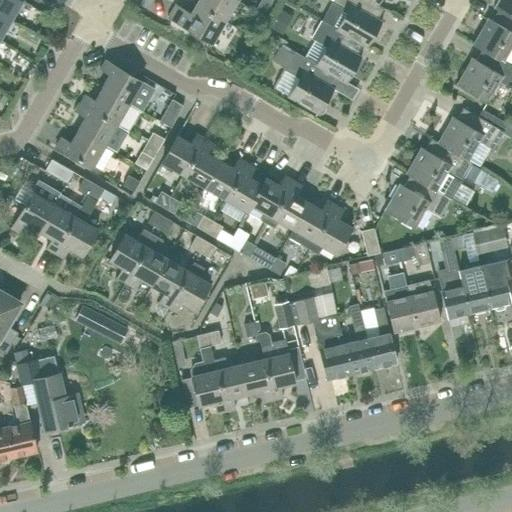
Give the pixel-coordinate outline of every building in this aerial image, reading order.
[(0,0),(0,14),(11,21),(22,1),(19,0),(0,0)] [(226,22),(238,0),(198,0),(196,5),(226,22)] [(368,0),(333,0),(322,21),(336,29),(363,43),(362,44),(367,47),(382,23),(377,19),(384,9),(378,5),(378,6),(368,0)] [(511,0),(497,0),(493,7),(498,10),(511,18),(511,0)] [(269,3),(262,14),(270,18),(277,7),(269,3)] [(214,43),(226,22),(196,5),(191,14),(176,5),(169,18),(214,43)] [(283,34),(293,16),(281,9),(271,27),(283,34)] [(488,17),(472,44),(481,50),(504,63),(505,62),(511,49),(511,18),(498,10),(492,20),(488,17)] [(0,40),(11,21),(0,14),(0,40)] [(362,45),(362,44),(363,43),(336,29),(322,21),(312,39),(314,40),(305,57),(316,63),(315,64),(336,75),(336,76),(347,83),(361,58),(357,54),(362,45)] [(246,37),(242,44),(251,49),(255,42),(246,37)] [(282,44),(272,60),(285,68),(274,88),(288,96),(320,114),(334,89),(330,86),(330,85),(335,77),(336,76),(336,75),(315,64),(316,63),(305,57),(282,44)] [(511,66),(505,62),(504,63),(481,50),(475,59),(471,57),(456,84),(488,102),(499,84),(511,91),(511,66)] [(142,81),(127,73),(106,60),(101,69),(110,75),(103,87),(127,101),(130,103),(142,81)] [(130,103),(127,101),(103,87),(96,100),(87,94),(82,103),(117,124),(130,103)] [(160,121),(171,127),(183,106),(172,99),(160,121)] [(221,102),(211,120),(220,125),(230,107),(221,102)] [(105,145),(117,124),(82,103),(77,112),(86,117),(79,130),(105,145)] [(437,141),(437,142),(469,161),(480,142),(493,150),(504,132),(511,136),(511,126),(483,109),(478,116),(463,108),(456,119),(452,116),(437,141)] [(104,147),(105,145),(79,130),(71,143),(62,137),(57,146),(93,168),(94,167),(102,171),(113,152),(104,147)] [(147,141),(159,148),(164,139),(153,132),(147,141)] [(182,176),(204,138),(196,133),(190,143),(177,135),(161,164),(182,176)] [(203,188),(220,160),(207,152),(213,143),(204,138),(182,176),(203,188)] [(437,142),(437,141),(431,138),(425,149),(420,147),(405,173),(409,176),(410,175),(437,192),(438,191),(451,199),(464,176),(471,164),(472,163),(469,161),(437,142)] [(146,170),(159,148),(147,141),(135,163),(146,170)] [(224,200),(247,162),(238,157),(233,167),(220,160),(203,188),(224,200)] [(51,161),(46,169),(45,172),(65,184),(72,173),(51,161)] [(263,184),(262,183),(250,176),(255,167),(247,162),(224,200),(248,214),(252,207),(250,206),(263,184)] [(471,164),(464,176),(474,182),(491,193),(499,180),(481,170),(471,164)] [(122,185),(134,192),(140,181),(128,175),(122,185)] [(267,224),(293,179),(285,175),(279,184),(266,176),(262,183),(263,184),(250,206),(252,207),(264,214),(261,221),(267,224)] [(440,218),(451,199),(438,191),(437,192),(410,175),(409,176),(403,186),(399,183),(383,210),(416,229),(426,210),(440,218)] [(88,195),(94,183),(85,178),(78,190),(88,195)] [(292,230),(309,201),(296,194),(302,184),(293,179),(267,224),(274,228),(278,222),(292,230)] [(24,207),(12,229),(20,234),(26,225),(38,232),(54,205),(60,195),(39,182),(32,193),(22,187),(14,201),(24,207)] [(85,223),(104,190),(94,183),(88,195),(81,207),(54,254),(63,259),(68,250),(81,257),(97,230),(85,223)] [(164,208),(170,196),(161,191),(155,202),(164,208)] [(170,196),(164,208),(174,214),(181,202),(170,196)] [(309,249),(336,204),(327,199),(322,208),(309,201),(292,230),(293,231),(289,238),(309,249)] [(54,254),(81,207),(72,201),(66,212),(54,205),(38,232),(51,240),(45,249),(54,254)] [(322,247),(335,255),(352,225),(339,218),(344,208),(336,204),(309,249),(318,254),(322,247)] [(213,221),(203,216),(192,209),(186,220),(197,227),(206,232),(213,221)] [(157,228),(163,216),(154,211),(147,223),(157,228)] [(163,216),(157,228),(167,234),(173,222),(163,216)] [(213,221),(206,232),(216,238),(223,227),(213,221)] [(476,248),(477,255),(508,247),(503,226),(472,233),(476,248)] [(126,282),(153,234),(143,228),(137,239),(125,233),(109,261),(122,268),(117,277),(126,282)] [(367,256),(380,253),(374,228),(361,231),(367,256)] [(476,248),(472,233),(472,234),(471,232),(451,237),(453,248),(455,253),(476,248)] [(168,258),(158,252),(164,241),(153,234),(126,282),(135,287),(140,278),(152,285),(168,258)] [(199,252),(206,241),(196,235),(190,247),(199,252)] [(453,248),(451,237),(438,240),(441,251),(453,248)] [(248,257),(255,245),(246,240),(239,251),(248,257)] [(209,258),(215,247),(206,241),(199,252),(209,258)] [(430,263),(429,254),(426,241),(413,244),(416,258),(417,266),(430,263)] [(255,245),(248,257),(258,263),(265,251),(255,245)] [(385,265),(401,261),(399,248),(382,252),(385,265)] [(377,257),(360,261),(365,282),(381,279),(377,257)] [(167,307),(189,270),(168,258),(152,285),(164,292),(158,302),(167,307)] [(274,262),(270,269),(280,275),(286,264),(276,258),(274,262)] [(505,277),(506,277),(511,275),(511,271),(509,259),(480,266),(490,308),(493,308),(497,311),(504,309),(506,305),(511,303),(505,277)] [(211,283),(200,276),(205,268),(194,262),(189,270),(167,307),(176,312),(182,303),(195,311),(211,283)] [(349,264),(351,274),(361,272),(359,262),(349,264)] [(469,313),(490,308),(480,266),(459,271),(469,313)] [(448,318),(469,313),(459,271),(438,276),(441,290),(448,318)] [(416,326),(440,320),(433,289),(432,289),(429,280),(407,285),(416,326)] [(264,281),(249,285),(252,299),(268,295),(264,281)] [(393,332),(416,326),(407,285),(383,290),(393,332)] [(11,299),(11,298),(0,291),(0,350),(5,354),(18,333),(6,326),(19,304),(11,299)] [(343,342),(344,342),(337,314),(319,318),(313,297),(289,302),(294,326),(313,322),(324,370),(330,368),(331,378),(337,377),(339,378),(344,377),(346,374),(350,373),(343,342)] [(158,301),(156,305),(157,312),(163,315),(167,307),(158,302),(158,301)] [(294,326),(289,302),(288,302),(288,301),(273,304),(278,329),(294,326)] [(216,303),(210,313),(217,317),(223,307),(216,303)] [(366,337),(367,337),(357,303),(348,305),(348,306),(355,340),(344,342),(343,342),(350,373),(373,368),(366,337)] [(82,306),(75,320),(98,331),(105,318),(82,306)] [(373,368),(374,368),(382,366),(384,367),(390,366),(391,364),(396,362),(382,308),(373,310),(379,334),(367,337),(366,337),(373,368)] [(258,334),(255,321),(244,324),(247,337),(258,334)] [(68,322),(49,326),(51,335),(70,331),(68,322)] [(210,346),(221,343),(218,330),(207,333),(210,346)] [(296,383),(288,352),(285,340),(271,343),(269,335),(265,332),(258,334),(264,357),(263,357),(273,399),(283,397),(280,387),(296,383)] [(214,360),(210,346),(207,333),(196,335),(199,348),(200,348),(203,362),(194,364),(190,370),(193,382),(191,382),(192,390),(194,389),(198,406),(213,402),(216,412),(225,410),(214,360)] [(180,341),(173,343),(176,354),(183,353),(180,341)] [(39,359),(30,362),(27,349),(14,353),(16,362),(11,360),(2,379),(1,381),(21,385),(22,385),(36,382),(43,415),(54,413),(57,428),(82,422),(75,394),(64,397),(58,375),(54,356),(39,359)] [(263,402),(273,399),(263,357),(239,363),(247,395),(261,392),(263,402)] [(214,360),(225,410),(236,408),(233,399),(247,395),(239,363),(227,366),(225,358),(214,360)] [(1,381),(2,379),(0,378),(0,385),(7,387),(12,406),(14,406),(18,425),(0,428),(0,447),(3,460),(38,452),(31,421),(22,385),(21,385),(1,381)]
